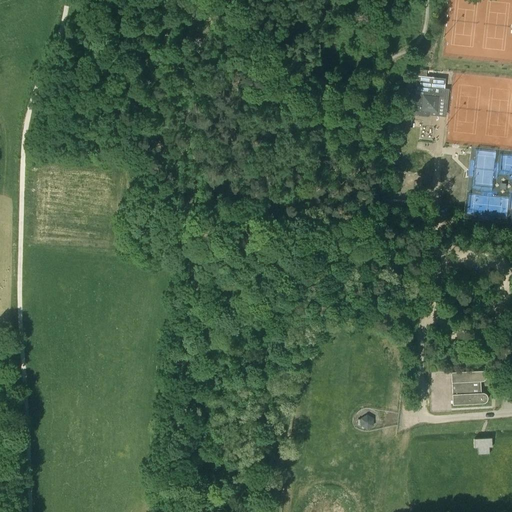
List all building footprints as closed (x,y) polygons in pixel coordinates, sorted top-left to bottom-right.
[(444,96),(445,78),(426,75),(417,74),(411,113),(429,116),(430,110),(437,111),(439,96),(444,96)] [(415,180),(397,178),(395,198),(413,200),(415,180)] [(431,372),(433,412),(452,411),(451,402),(453,402),(453,404),(483,402),(486,401),(487,399),(488,397),(487,394),(486,392),(483,392),(481,392),(481,380),(482,380),(483,380),(485,378),(487,377),(487,374),(486,372),(484,370),(483,370),(431,372)] [(361,426),(375,426),(375,414),(362,414),(361,426)] [(491,438),(475,439),(476,448),(478,448),(479,454),(490,454),(489,447),(492,447),(491,438)]
